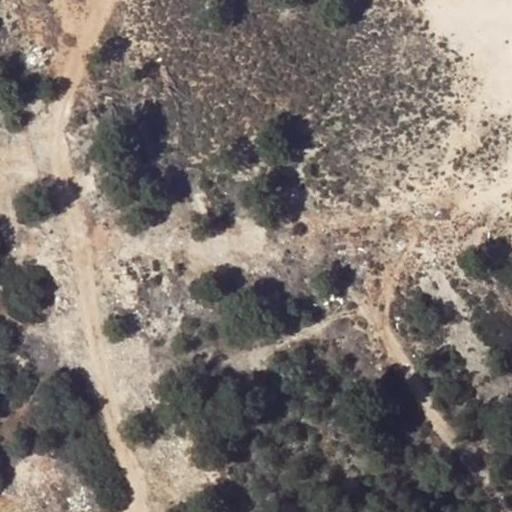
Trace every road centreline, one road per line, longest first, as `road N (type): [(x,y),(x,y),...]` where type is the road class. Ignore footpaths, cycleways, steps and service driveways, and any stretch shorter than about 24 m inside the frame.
road 1 (track): [(178,0),(503,511)]
road 2 (track): [(133,511),(133,470),(112,420),(61,145),(67,104),(107,0)]
